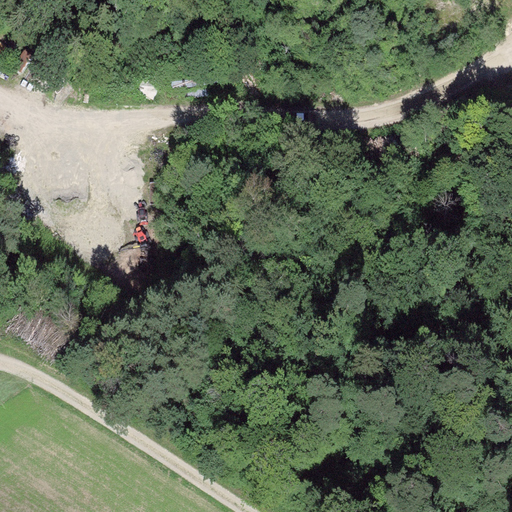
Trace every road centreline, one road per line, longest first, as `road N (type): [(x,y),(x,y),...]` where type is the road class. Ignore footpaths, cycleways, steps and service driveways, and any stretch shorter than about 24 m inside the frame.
road 1 (track): [(0,105),(67,132),(156,118),(373,119),(440,98),(499,51),(511,28)]
road 2 (track): [(253,511),(52,377),(0,363)]
